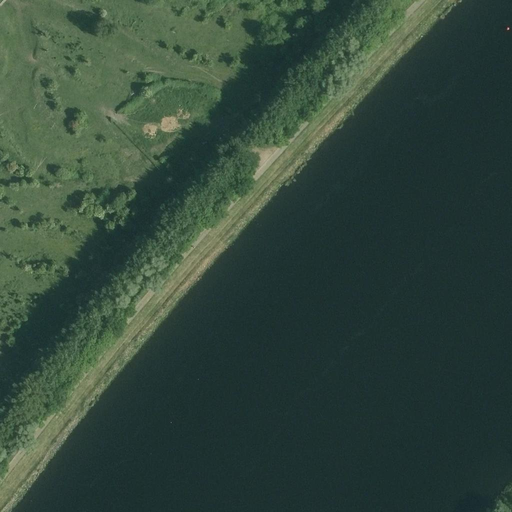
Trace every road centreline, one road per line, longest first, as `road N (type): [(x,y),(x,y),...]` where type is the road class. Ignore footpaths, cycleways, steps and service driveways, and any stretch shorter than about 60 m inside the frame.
road 1 (unclassified): [(0,480),(175,265),(421,0)]
road 2 (track): [(362,0),(225,126),(233,134)]
